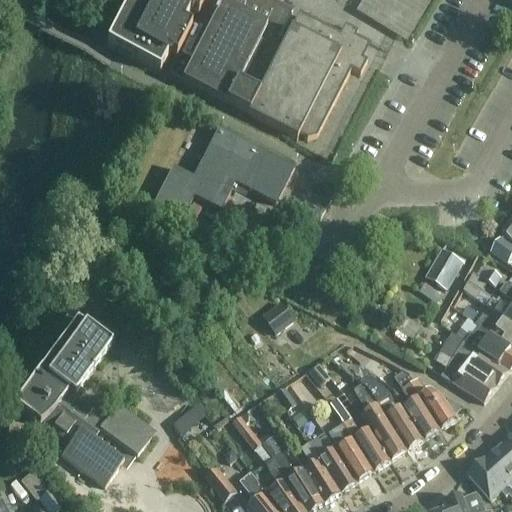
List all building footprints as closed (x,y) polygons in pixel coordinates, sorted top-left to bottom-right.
[(159,74),(197,0),(130,0),(106,47),(159,74)] [(267,0),(207,0),(168,77),(227,107),(228,106),(248,116),(248,117),(297,142),(299,138),(307,143),(317,140),(351,73),(360,77),(367,64),(361,61),(367,48),(354,41),(356,37),(357,35),(344,28),(340,38),(298,17),(280,53),(271,48),(274,42),(276,43),(292,12),(267,0)] [(363,0),(356,13),(397,37),(406,42),(431,0),(363,0)] [(293,172),(217,133),(193,181),(172,171),(151,212),(179,227),(193,200),(220,214),(234,186),(275,207),(293,172)] [(511,243),(511,242),(511,220),(501,234),(511,243)] [(511,260),(511,249),(500,241),(490,256),(507,268),(511,260)] [(424,282),(446,295),(463,266),(441,253),(424,282)] [(88,286),(94,279),(83,268),(67,322),(76,324),(88,286)] [(490,274),(483,284),(495,292),(501,281),(490,274)] [(483,309),(495,292),(483,284),(471,301),(483,309)] [(500,295),(511,304),(511,291),(506,287),(500,295)] [(492,304),(487,312),(503,323),(511,328),(511,310),(509,315),(492,304)] [(275,340),(296,325),(282,306),(262,321),(275,340)] [(461,319),(472,326),(477,317),(466,310),(461,319)] [(483,318),(475,327),(511,352),(511,328),(503,323),(502,324),(503,324),(498,330),(483,318)] [(420,332),(404,322),(397,332),(413,343),(420,332)] [(111,349),(87,331),(76,324),(14,410),(39,428),(43,426),(70,445),(60,459),(104,491),(122,465),(125,467),(128,462),(131,458),(136,462),(154,436),(117,410),(107,423),(74,399),(111,349)] [(456,327),(451,336),(464,345),(466,345),(478,354),(508,376),(511,370),(511,352),(475,327),(474,328),(490,340),(486,345),(471,335),(470,336),(456,327)] [(247,340),(256,352),(266,345),(256,333),(247,340)] [(483,408),(508,376),(478,354),(466,345),(464,345),(453,362),(441,380),(483,408)] [(331,383),(319,369),(309,378),(321,391),(331,383)] [(410,409),(404,413),(402,410),(401,410),(404,413),(424,445),(441,435),(405,386),(412,382),(409,379),(403,375),(393,382),(401,393),(410,409)] [(370,380),(360,386),(370,394),(408,455),(424,445),(404,413),(401,410),(395,414),(388,404),(391,402),(387,395),(370,380)] [(241,411),(231,398),(219,382),(212,386),(224,404),(234,416),(241,411)] [(418,383),(414,385),(412,382),(405,386),(441,435),(457,424),(441,399),(432,395),(427,398),(418,383)] [(360,386),(359,386),(362,388),(355,393),(354,395),(360,404),(363,402),(370,414),(360,420),(369,433),(390,466),(408,455),(370,394),(360,386)] [(296,408),(285,392),(276,398),(287,415),(296,408)] [(283,413),(276,403),(273,398),(262,405),(265,410),(273,421),(283,413)] [(217,400),(194,419),(207,435),(230,415),(217,400)] [(375,476),(390,466),(369,433),(361,438),(351,423),(348,418),(340,423),(342,425),(375,476)] [(266,469),(278,489),(268,497),(279,511),(304,511),(273,464),(261,449),(239,422),(231,428),(254,456),(255,455),(266,469)] [(344,449),(337,453),(358,486),(375,476),(342,425),(340,423),(339,423),(342,428),(334,434),(344,449)] [(511,440),(501,450),(511,461),(511,440)] [(318,441),(309,446),(343,496),(358,486),(337,453),(337,454),(335,451),(328,457),(318,441)] [(304,511),(317,511),(325,507),(302,473),(295,478),(286,462),(271,442),(262,448),(261,449),(273,464),(304,511)] [(311,468),(302,473),(325,507),(343,496),(309,446),(300,452),(311,468)] [(511,461),(501,450),(485,464),(484,465),(509,489),(511,486),(511,461)] [(226,457),(225,463),(229,468),(238,461),(232,453),(226,457)] [(509,489),(484,465),(467,480),(490,505),(501,496),(505,501),(508,498),(511,502),(511,494),(511,493),(508,490),(509,489)] [(61,511),(65,509),(52,493),(52,492),(36,471),(19,485),(35,506),(38,503),(45,511),(61,511)] [(238,497),(217,472),(204,483),(224,508),(238,497)] [(250,477),(239,486),(255,507),(249,511),(273,511),(264,500),(267,498),(250,477)] [(483,511),(480,502),(475,497),(462,502),(461,500),(446,506),(446,507),(441,508),(442,511),(483,511)] [(11,511),(3,498),(0,499),(0,511),(11,511)]
